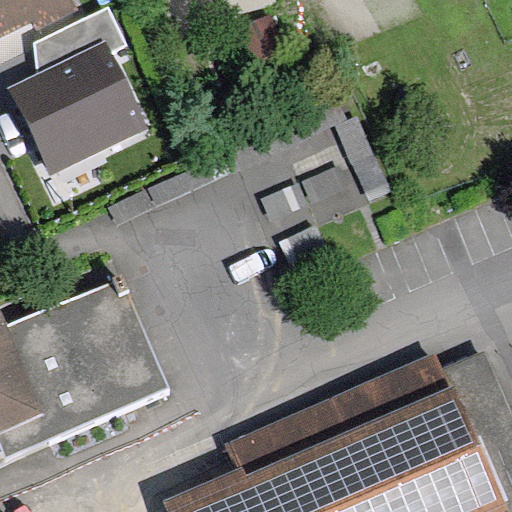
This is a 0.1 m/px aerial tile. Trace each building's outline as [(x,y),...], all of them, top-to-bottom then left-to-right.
[(0,0),(0,40),(33,25),(37,34),(79,14),(72,0),(0,0)] [(39,76),(10,90),(53,179),(149,133),(113,58),(129,50),(110,11),(35,47),(39,76)] [(263,18),(237,29),(252,64),(278,53),(263,18)] [(8,332),(0,314),(0,449),(7,465),(171,393),(122,282),(8,332)] [(238,478),(165,509),(166,511),(511,511),(511,413),(487,356),(445,373),(438,357),(225,448),(238,478)]
